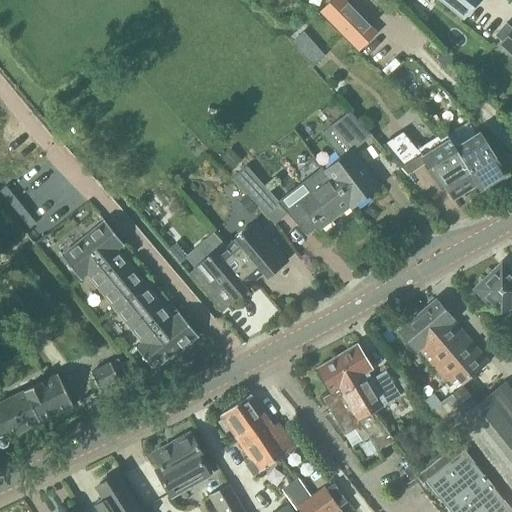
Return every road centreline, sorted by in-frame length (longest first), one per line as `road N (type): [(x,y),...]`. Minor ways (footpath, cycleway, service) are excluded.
road 1 (tertiary): [(242,368),(511,223)]
road 2 (tertiary): [(0,485),(242,368)]
road 3 (residential): [(75,170),(242,368)]
road 4 (unknown): [(429,268),(511,365)]
